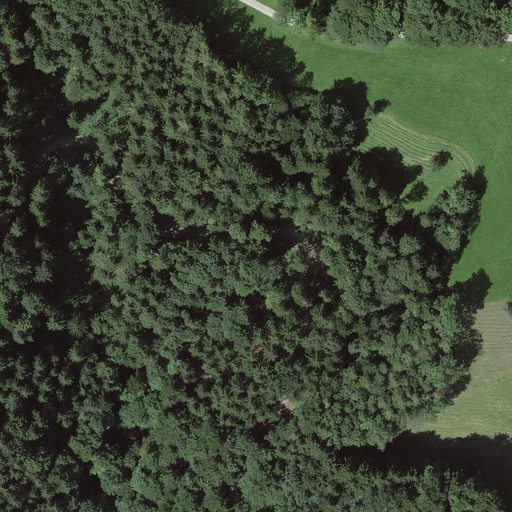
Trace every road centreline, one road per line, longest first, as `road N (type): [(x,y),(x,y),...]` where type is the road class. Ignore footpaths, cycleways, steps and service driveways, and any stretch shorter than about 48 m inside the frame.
road 1 (track): [(0,220),(19,204),(47,149),(73,143),(95,146),(143,216),(158,225),(267,230),(308,250)]
road 2 (track): [(511,33),(352,37),(245,0)]
road 3 (unclassified): [(511,24),(469,8),(388,0)]
